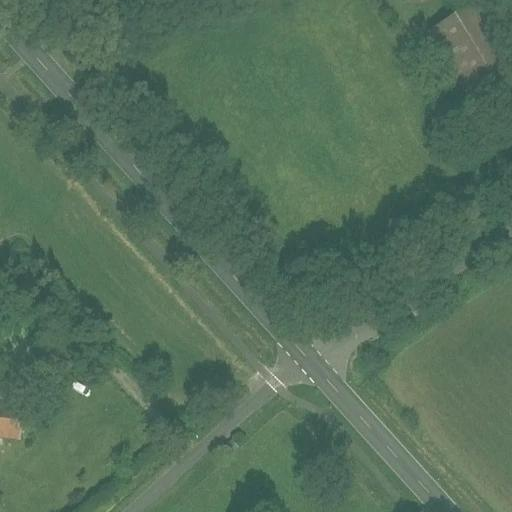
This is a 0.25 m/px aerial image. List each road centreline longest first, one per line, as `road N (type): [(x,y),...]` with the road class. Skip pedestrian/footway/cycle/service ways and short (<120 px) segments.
road 1 (tertiary): [(0,10),(318,358)]
road 2 (unclassified): [(318,358),(140,511)]
road 3 (unclassified): [(318,358),(511,238)]
road 4 (tertiary): [(318,358),(450,511)]
road 5 (unknown): [(35,48),(159,0)]
